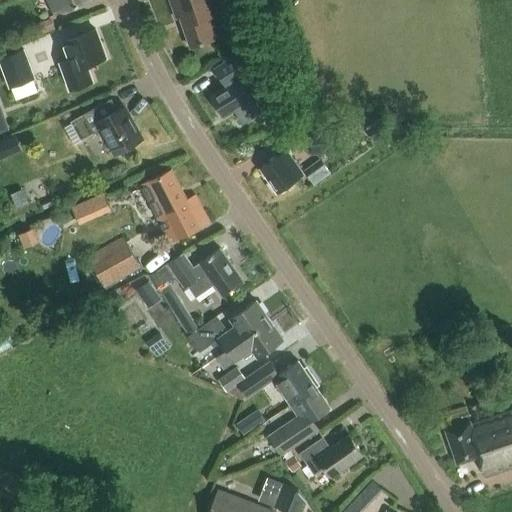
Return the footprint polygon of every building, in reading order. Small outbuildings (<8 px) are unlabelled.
[(48,0),(54,15),(91,0),(48,0)] [(209,17),(220,13),(215,0),(168,0),(175,19),(179,17),(190,47),(216,38),(209,17)] [(63,42),(69,60),(59,64),(69,90),(92,82),(86,65),(105,58),(95,30),(63,42)] [(0,63),(9,88),(34,79),(23,51),(0,59),(0,63)] [(224,116),(236,109),(242,118),(258,108),(238,74),(224,83),(225,86),(210,95),(224,116)] [(102,103),(82,115),(70,122),(80,141),(101,129),(116,153),(141,139),(123,108),(109,115),(102,103)] [(0,132),(9,129),(0,105),(0,132)] [(390,131),(385,124),(377,128),(375,124),(366,130),(373,141),(390,131)] [(312,155),(341,152),(339,130),(310,132),(312,155)] [(0,158),(21,149),(14,134),(0,140),(0,158)] [(276,193),(302,174),(286,150),(259,169),(276,193)] [(158,213),(156,215),(170,242),(209,223),(196,196),(187,200),(172,170),(141,185),(150,203),(152,202),(158,213)] [(86,199),(71,205),(75,215),(90,208),(86,199)] [(104,286),(140,267),(125,238),(89,257),(104,286)] [(244,282),(221,248),(194,266),(184,252),(168,263),(185,288),(188,286),(196,297),(215,284),(223,296),(244,282)] [(175,277),(166,264),(151,275),(160,288),(175,277)] [(161,297),(149,280),(137,288),(148,305),(161,297)] [(229,349),(270,320),(257,301),(231,319),(235,326),(227,332),(216,317),(189,336),(199,350),(220,336),(229,349)] [(175,315),(188,335),(198,328),(185,308),(175,315)] [(270,320),(229,349),(237,361),(252,350),(258,358),(284,340),(270,320)] [(170,348),(160,333),(146,342),(157,357),(170,348)] [(316,388),(298,362),(278,376),(269,363),(238,384),(247,397),(272,380),(289,405),(316,388)] [(245,377),(236,365),(217,378),(226,391),(245,377)] [(316,388),(289,405),(297,417),(268,437),(282,456),(320,430),(313,422),(331,410),(316,388)] [(478,404),(469,407),(473,419),(481,417),(478,404)] [(257,409),(249,415),(236,423),(244,433),(256,425),(264,419),(257,409)] [(485,476),(511,466),(511,410),(471,425),(470,422),(445,431),(457,464),(478,457),(485,476)] [(306,478),(313,473),(314,475),(325,467),(332,477),(365,455),(351,434),(325,451),(318,441),(300,453),(307,464),(300,469),(306,478)] [(299,466),(290,452),(281,458),(290,472),(299,466)] [(372,477),(342,511),(359,511),(382,485),(372,477)] [(276,497),(272,506),(287,511),(302,511),(305,506),(294,489),(269,479),(264,492),(276,497)] [(378,510),(393,495),(384,487),(369,502),(378,510)] [(244,502),(217,491),(209,511),(276,511),(277,511),(245,499),(244,502)]
